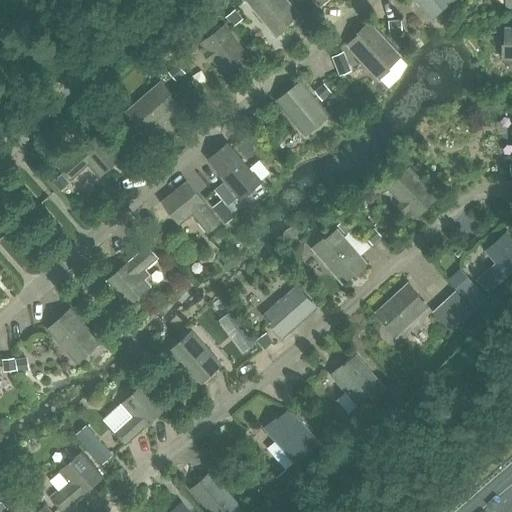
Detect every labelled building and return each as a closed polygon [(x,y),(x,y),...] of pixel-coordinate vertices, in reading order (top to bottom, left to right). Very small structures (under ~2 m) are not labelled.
[(284,0),(248,0),(246,2),(275,37),(299,17),(284,0)] [(451,0),(412,0),(429,20),(452,1),(451,0)] [(357,36),(346,46),(379,81),(402,60),(368,23),(356,35),(357,36)] [(224,28),(199,47),(204,54),(201,57),(209,67),(212,64),(223,78),(247,59),(224,28)] [(511,28),(504,28),(503,44),(502,44),(502,50),(500,50),(500,60),(511,59),(511,28)] [(343,52),(331,56),(338,75),(351,70),(343,52)] [(300,81),(275,100),(303,137),(328,117),(300,81)] [(164,84),(124,117),(143,140),(183,106),(164,84)] [(101,133),(59,169),(70,182),(90,165),(99,177),(122,157),(101,133)] [(228,144),(207,161),(240,200),(261,183),(228,144)] [(407,167),(384,189),(398,204),(396,205),(408,218),(410,217),(414,221),(437,199),(407,167)] [(187,182),(160,203),(178,225),(191,214),(207,234),(221,223),(187,182)] [(236,199),(223,183),(215,190),(228,206),(236,199)] [(235,217),(222,200),(212,208),(225,224),(235,217)] [(334,227),(310,248),(342,285),(366,264),(334,227)] [(495,264),(476,280),(487,291),(511,268),(511,239),(505,232),(484,251),(495,264)] [(147,246),(107,281),(129,307),(150,288),(139,276),(159,259),(147,246)] [(488,300),(460,269),(447,280),(475,312),(488,300)] [(408,282),(374,312),(385,324),(384,325),(388,330),(387,331),(393,338),(429,305),(408,282)] [(296,285),(262,315),(282,339),(316,308),(296,285)] [(451,329),(458,322),(441,303),(433,310),(451,329)] [(70,308),(47,328),(77,363),(100,343),(70,308)] [(246,330),(234,339),(243,352),(255,343),(246,330)] [(191,332),(169,352),(199,386),(222,366),(191,332)] [(384,390),(355,356),(342,366),(341,365),(337,369),(335,368),(328,374),(360,411),(384,390)] [(131,417),(113,432),(126,447),(166,412),(143,385),(121,404),(131,417)] [(318,444),(289,410),(277,420),(276,419),(271,423),(270,421),(263,427),(294,465),(318,444)] [(98,440),(88,450),(102,465),(112,455),(98,440)] [(69,484),(51,499),(62,511),(65,511),(104,479),(81,453),(59,472),(69,484)] [(202,480),(191,490),(209,511),(245,511),(247,511),(213,471),(210,473),(207,473),(202,477),(202,480)]
